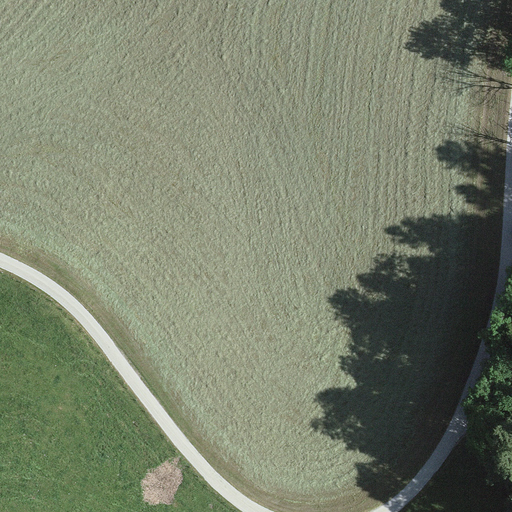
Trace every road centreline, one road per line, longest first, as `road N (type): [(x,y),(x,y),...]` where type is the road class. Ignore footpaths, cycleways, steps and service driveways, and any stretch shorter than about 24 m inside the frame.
road 1 (unclassified): [(380,511),(423,475),(449,431),(485,330),(511,97)]
road 2 (unclassified): [(0,262),(53,288),(183,449),(255,511)]
road 3 (track): [(511,394),(423,475)]
